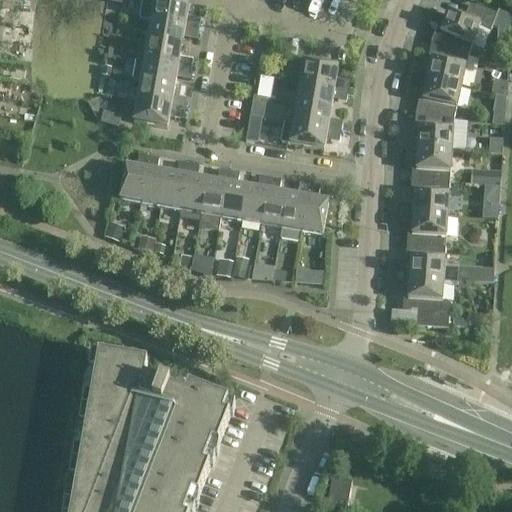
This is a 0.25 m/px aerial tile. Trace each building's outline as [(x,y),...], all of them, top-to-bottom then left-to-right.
[(143,0),(139,22),(151,25),(152,24),(199,33),(201,22),(187,20),(189,9),(157,3),(157,0),(143,0)] [(437,33),(431,48),(468,59),(477,37),(479,31),(480,29),(484,31),(491,33),(492,31),(493,30),(493,29),(496,22),(496,20),(497,18),(470,7),(464,22),(449,16),(441,34),(437,33)] [(496,20),(493,29),(499,30),(511,31),(511,18),(499,14),(497,17),(497,18),(496,20)] [(151,25),(148,44),(182,50),(184,40),(197,42),(199,33),(152,24),(151,25)] [(182,50),(148,44),(141,43),(137,63),(144,65),(144,64),(192,73),(193,63),(180,60),(182,50)] [(468,59),(431,48),(428,64),(432,65),(428,84),(461,91),(468,59)] [(137,63),(134,83),(141,84),(175,90),(176,80),(190,83),(192,73),(144,64),(144,65),(137,63)] [(301,87),(348,95),(350,85),(337,82),(339,71),(305,66),(301,87)] [(137,105),(185,113),(186,103),(173,100),(175,90),(141,84),(137,105)] [(416,117),(454,123),(461,91),(428,84),(424,102),(420,101),(416,117)] [(301,87),(298,107),(331,113),(333,102),(346,105),(348,95),(301,87)] [(185,113),(137,105),(134,125),(167,131),(169,120),(183,123),(185,113)] [(294,127),(341,134),(343,125),(329,123),(331,113),(298,107),(294,127)] [(418,153),(452,155),(454,123),(416,117),(415,133),(419,133),(418,153)] [(284,125),(281,146),(291,148),(324,154),(326,143),(339,145),(341,134),(294,127),(284,125)] [(412,185),(450,187),(452,155),(418,153),(417,172),(412,171),(412,185)] [(141,207),(149,160),(139,159),(137,172),(126,170),(120,204),(141,207)] [(159,162),(149,160),(141,207),(161,211),(167,177),(157,175),(159,162)] [(161,211),(181,215),(189,167),(179,166),(177,179),(167,177),(161,211)] [(182,215),(181,221),(200,225),(207,184),(197,183),(199,169),(189,167),(181,215),(182,215)] [(200,225),(199,231),(219,235),(221,222),(229,175),(220,173),(217,186),(207,184),(200,225)] [(240,176),(229,175),(221,222),(241,225),(247,191),(237,190),(240,176)] [(241,225),(261,229),(270,182),(260,180),(258,193),(247,191),(241,225)] [(270,182),(261,229),(281,232),(287,199),(279,197),(281,184),(270,182)] [(414,218),(448,220),(450,187),(412,185),(411,198),(415,198),(414,218)] [(302,236),(301,236),(310,189),(300,187),(298,200),(287,199),(281,232),(282,232),(280,242),(300,246),(302,236)] [(301,236),(302,236),(323,240),(329,206),(318,204),(320,191),(310,189),(301,236)] [(407,249),(446,252),(448,220),(414,218),(412,236),(408,236),(407,249)] [(409,282),(444,284),(446,252),(407,249),(406,263),(411,263),(409,282)] [(404,301),(403,315),(417,316),(416,330),(448,332),(449,317),(450,316),(451,315),(452,315),(452,314),(452,313),(453,312),(453,311),(452,310),(452,309),(451,308),(451,307),(450,306),(449,306),(442,305),(444,284),(409,282),(408,301),(404,301)] [(187,511),(193,500),(199,502),(210,473),(204,471),(212,448),(219,451),(230,422),(224,419),(229,407),(189,391),(186,399),(170,393),(171,391),(161,388),(161,389),(144,383),(147,365),(91,355),(88,371),(96,372),(92,396),(84,395),(79,426),(86,427),(82,450),(75,449),(69,480),(77,481),(72,505),(65,504),(63,511),(187,511)] [(348,510),(351,488),(352,486),(332,483),(328,507),(348,510)] [(431,493),(430,494),(432,495),(452,503),(457,492),(434,483),(431,493)]
